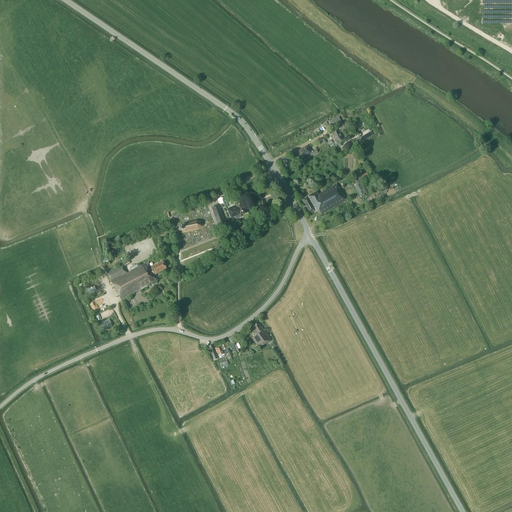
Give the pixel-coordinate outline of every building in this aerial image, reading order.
[(331,126),(341,121),(339,117),(329,122),(331,126)] [(330,133),(331,135),(334,142),(334,141),(336,145),(338,144),(339,147),(342,146),(340,143),(344,141),(337,130),(333,132),(330,133)] [(311,152),(307,146),(296,152),(300,160),(301,160),(302,161),(318,153),(316,150),(313,152),(312,151),(311,152)] [(279,161),(285,171),(293,167),(288,157),(286,158),(285,158),(279,161)] [(361,180),(369,176),(367,172),(358,177),(357,177),(358,179),(354,180),(357,185),(355,186),(358,194),(359,195),(356,196),(357,197),(360,196),(367,192),(361,180)] [(319,211),(321,215),(346,201),(336,185),(318,195),(317,192),(308,196),(301,200),(309,215),(316,211),(316,212),(319,211)] [(236,206),(228,209),(228,210),(231,218),(235,217),(236,220),(241,217),(241,216),(246,214),(241,202),(235,204),(236,206)] [(219,205),(211,208),(218,226),(225,223),(219,205)] [(198,229),(202,226),(200,222),(196,221),(182,225),(182,227),(179,228),(180,230),(180,231),(183,231),(183,233),(198,229)] [(107,273),(121,299),(121,300),(152,284),(153,286),(158,283),(153,275),(155,274),(155,276),(159,274),(158,273),(167,269),(163,261),(151,267),(149,262),(128,273),(123,265),(107,273)] [(110,318),(100,322),(104,330),(113,326),(110,318)] [(253,326),(255,330),(254,330),(257,335),(252,338),(259,349),(271,340),(262,327),(261,328),(258,322),(253,326)] [(208,346),(213,360),(217,359),(212,345),(208,346)] [(222,346),(215,349),(216,352),(217,352),(219,356),(224,354),(222,350),(227,349),(225,345),(222,346)]
